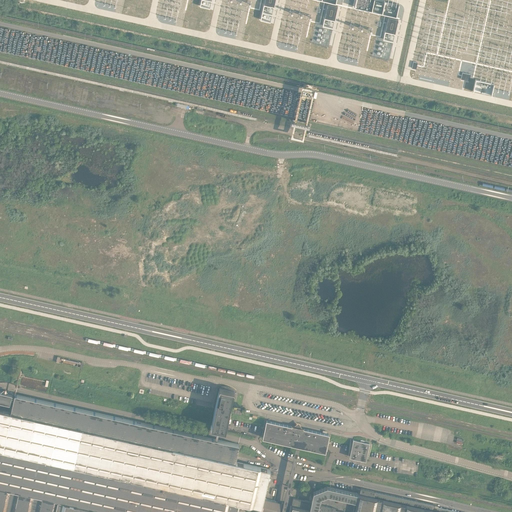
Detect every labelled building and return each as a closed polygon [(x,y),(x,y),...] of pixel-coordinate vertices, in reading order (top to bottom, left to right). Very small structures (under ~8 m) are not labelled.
[(355,0),(354,7),(371,11),(373,0),(355,0)] [(327,3),(324,18),(334,20),(337,6),(327,3)] [(388,17),(385,31),(394,33),(398,20),(398,19),(388,17)] [(475,79),(472,91),(491,95),(493,82),(475,79)] [(213,417),(211,425),(225,428),(225,426),(227,420),(227,418),(227,417),(228,411),(229,408),(232,396),(232,394),(233,392),(232,392),(229,390),(228,389),(229,388),(227,387),(226,387),(224,387),(225,389),(223,389),(220,389),(219,389),(213,415),(213,416),(213,417)] [(0,401),(4,403),(10,404),(12,394),(2,392),(0,391),(0,401)] [(0,511),(443,511),(442,511),(439,511),(438,511),(433,510),(433,509),(433,508),(434,507),(434,506),(434,505),(432,504),(423,502),(413,500),(407,499),(395,496),(384,493),(374,491),(369,490),(360,488),(360,489),(359,493),(353,492),(327,486),(313,492),(312,496),(312,497),(311,501),(311,502),(310,501),(305,500),(293,498),(291,506),(291,507),(290,511),(282,511),(280,510),(282,502),(281,502),(276,501),(271,500),(264,498),(263,498),(267,483),(269,474),(269,471),(270,471),(269,471),(270,468),(269,467),(269,468),(269,469),(265,468),(261,467),(258,466),(258,465),(257,465),(257,466),(246,464),(246,463),(247,463),(247,462),(246,462),(245,463),(245,464),(240,462),(235,461),(235,460),(236,456),(237,450),(238,448),(239,444),(238,444),(237,444),(232,443),(227,441),(226,441),(220,440),(215,439),(215,438),(214,438),(214,439),(209,437),(203,436),(202,436),(197,435),(192,433),(191,433),(185,432),(180,431),(179,431),(179,430),(179,431),(173,429),(168,428),(167,428),(162,427),(156,426),(156,425),(155,425),(150,424),(145,423),(144,423),(138,422),(133,420),(132,420),(127,419),(121,418),(121,417),(120,417),(120,418),(115,416),(110,415),(109,415),(103,414),(98,413),(98,412),(97,412),(91,411),(86,410),(85,410),(80,409),(74,407),(73,407),(68,406),(63,405),(62,404),(58,404),(55,403),(53,402),(51,402),(50,402),(45,401),(39,399),(38,399),(33,398),(27,397),(28,397),(27,397),(27,396),(26,397),(21,395),(16,394),(15,394),(13,400),(12,405),(12,406),(11,408),(11,410),(11,411),(2,409),(0,408),(0,511)] [(262,436),(262,437),(325,451),(325,450),(327,440),(329,434),(305,429),(304,428),(300,427),(295,427),(283,424),(266,420),(265,425),(265,426),(265,427),(262,436)] [(351,446),(349,456),(365,460),(367,452),(369,443),(365,442),(360,441),(353,440),(351,446)] [(291,463),(295,464),(300,446),(295,444),(291,463)]
